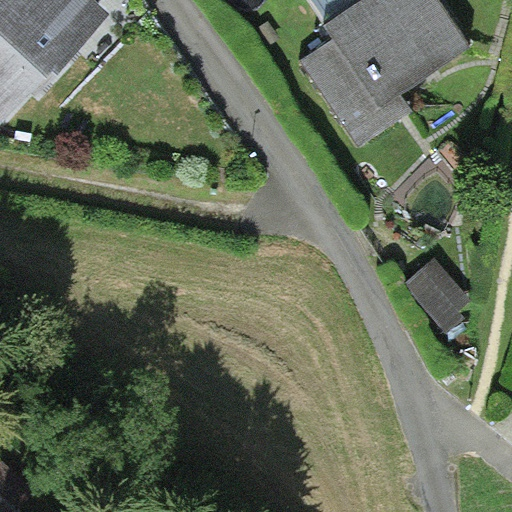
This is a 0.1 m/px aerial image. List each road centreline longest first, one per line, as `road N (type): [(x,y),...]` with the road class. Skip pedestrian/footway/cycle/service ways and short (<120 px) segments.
road 1 (residential): [(435,511),(407,392),(321,211),(172,0)]
road 2 (track): [(321,211),(209,206),(0,169)]
